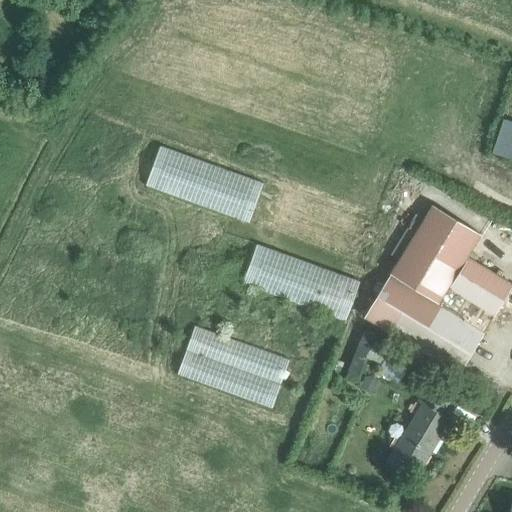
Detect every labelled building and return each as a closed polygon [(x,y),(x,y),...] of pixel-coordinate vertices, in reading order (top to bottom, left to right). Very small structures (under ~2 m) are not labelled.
[(511,122),(503,119),(492,153),(511,160),(511,146),(507,145),(511,130),(511,122)] [(160,146),(146,186),(248,224),(263,184),(160,146)] [(511,286),(511,284),(467,257),(480,235),(432,205),(390,274),(390,275),(364,318),(458,376),(484,333),(483,333),(511,286)] [(257,245),(242,285),(345,322),(359,282),(257,245)] [(195,326),(177,375),(271,409),(289,360),(195,326)] [(376,384),(371,376),(364,379),(360,389),(371,394),(376,384)] [(417,402),(421,404),(387,461),(404,472),(410,461),(421,468),(450,420),(442,415),(450,402),(426,388),(417,402)]
